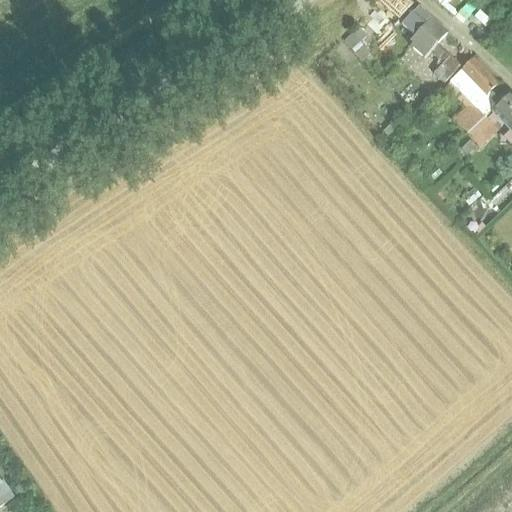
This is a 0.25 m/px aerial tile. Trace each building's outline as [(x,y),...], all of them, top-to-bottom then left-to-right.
[(372,0),(398,22),(411,7),(403,0),(372,0)] [(414,12),(400,28),(409,36),(405,40),(412,46),(409,48),(422,60),(428,54),(437,62),(440,65),(441,66),(420,90),(431,100),(463,62),(440,41),(442,38),(444,36),(430,23),(417,10),(414,12)] [(511,26),(510,25),(502,33),(511,41),(511,40),(511,26)] [(357,29),(342,42),(361,63),(369,56),(358,44),(365,38),(357,29)] [(471,61),(447,85),(473,111),(457,126),(466,136),(482,121),(494,109),(487,102),(492,97),(489,94),(496,88),(471,61)] [(511,99),(509,97),(490,115),(511,137),(511,99)] [(482,121),(466,136),(477,149),(493,134),(482,121)] [(391,128),(383,134),(388,140),(395,133),(391,128)] [(465,138),(453,148),(463,159),(475,148),(465,138)] [(436,170),(428,176),(433,182),(441,175),(436,170)] [(474,190),(462,200),(468,208),(480,198),(474,190)] [(483,196),(478,201),(484,207),(489,202),(483,196)] [(0,511),(0,507),(9,501),(0,489),(0,511)]
